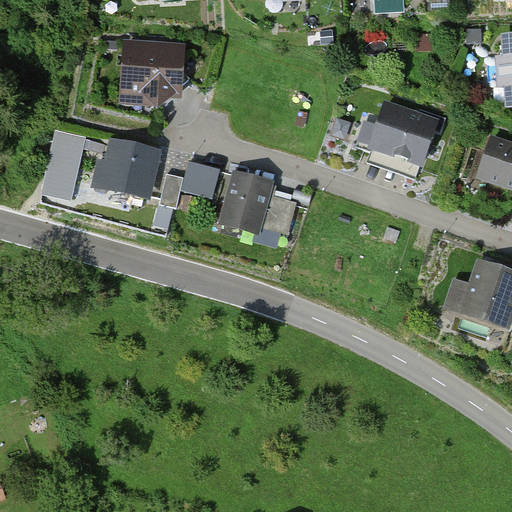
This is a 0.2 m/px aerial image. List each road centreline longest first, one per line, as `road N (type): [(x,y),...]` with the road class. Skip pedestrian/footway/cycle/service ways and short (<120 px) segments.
road 1 (tertiary): [(511,432),(413,365),(308,315),(0,226)]
road 2 (residential): [(511,245),(303,171),(174,139)]
